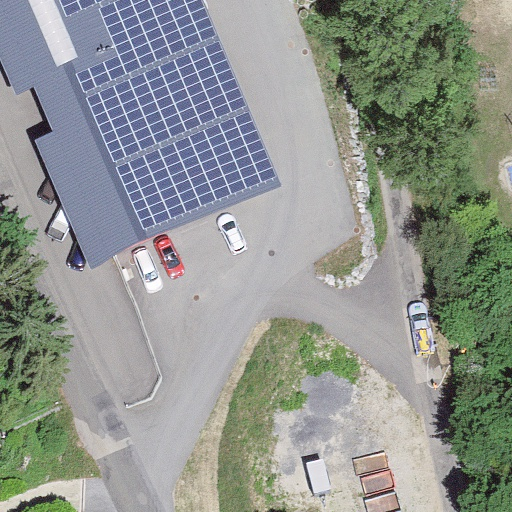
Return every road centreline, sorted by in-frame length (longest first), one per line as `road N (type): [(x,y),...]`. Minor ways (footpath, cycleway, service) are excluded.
road 1 (track): [(449,511),(433,459),(372,0)]
road 2 (unclassified): [(144,511),(0,198)]
